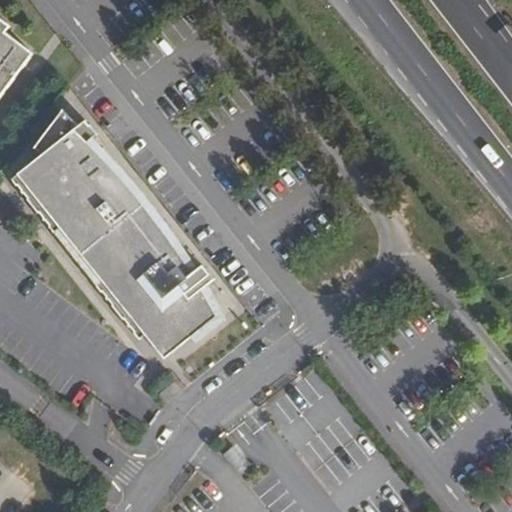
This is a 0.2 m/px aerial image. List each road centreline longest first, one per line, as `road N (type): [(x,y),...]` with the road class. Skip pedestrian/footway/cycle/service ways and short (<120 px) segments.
road 1 (residential): [(137,511),(223,400),(401,269),(427,276),(511,382)]
road 2 (primary): [(368,0),(511,184)]
